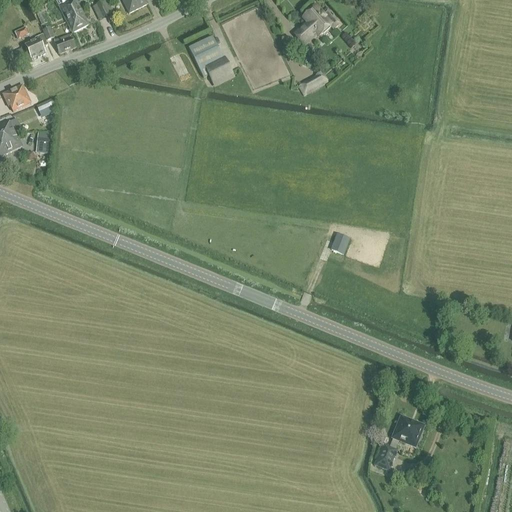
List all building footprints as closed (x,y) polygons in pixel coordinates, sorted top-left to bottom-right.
[(59,7),(66,21),(72,34),(89,26),(76,0),(72,0),(66,3),(65,2),(62,4),(63,5),(59,7)] [(121,0),(129,15),(148,5),(145,0),(121,0)] [(96,6),(102,19),(114,13),(109,1),(96,6)] [(295,36),(304,47),(318,35),(320,37),(331,27),(334,30),(341,25),(328,10),(322,15),(317,8),(304,19),(309,24),(295,36)] [(15,33),(18,40),(29,35),(26,28),(15,33)] [(42,32),(46,41),(54,38),(50,28),(42,32)] [(31,61),(32,61),(34,62),(37,61),(37,59),(46,55),(43,49),(48,47),(43,36),(34,40),(35,42),(25,47),(31,61)] [(59,55),(75,49),(70,36),(54,42),(59,55)] [(189,51),(203,79),(208,76),(213,86),(234,76),(226,58),(223,60),(213,39),(189,51)] [(174,65),(180,62),(177,56),(171,59),(174,65)] [(299,87),(304,96),(328,83),(321,72),(315,76),(315,78),(299,87)] [(9,108),(11,107),(13,113),(31,105),(23,86),(3,95),(9,108)] [(52,101),(36,108),(39,113),(54,107),(52,101)] [(0,140),(16,134),(16,133),(22,130),(17,119),(11,122),(10,121),(0,126),(0,140)] [(16,134),(0,140),(0,157),(23,147),(16,134)] [(331,229),(331,221),(321,221),(321,229),(331,229)] [(332,251),(343,255),(353,228),(345,225),(343,230),(345,231),(345,233),(340,231),(332,251)] [(326,260),(339,268),(343,261),(329,254),(326,260)] [(373,468),(389,474),(397,452),(395,451),(398,444),(415,450),(423,430),(401,421),(389,449),(382,446),(373,468)]
